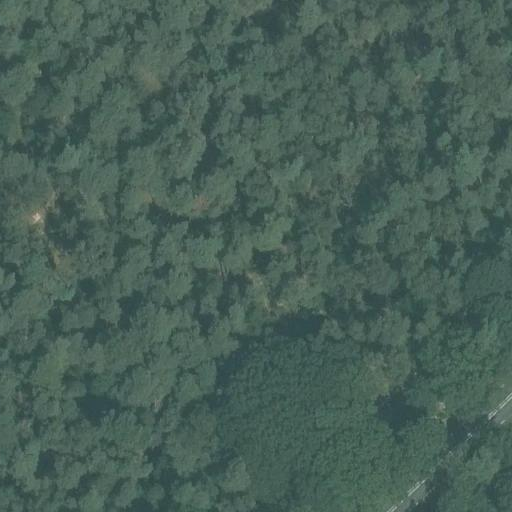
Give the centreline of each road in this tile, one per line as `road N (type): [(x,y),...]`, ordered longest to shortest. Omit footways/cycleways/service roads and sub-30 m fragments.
road 1 (unclassified): [(282,511),(511,292)]
road 2 (primary): [(394,511),(511,399)]
